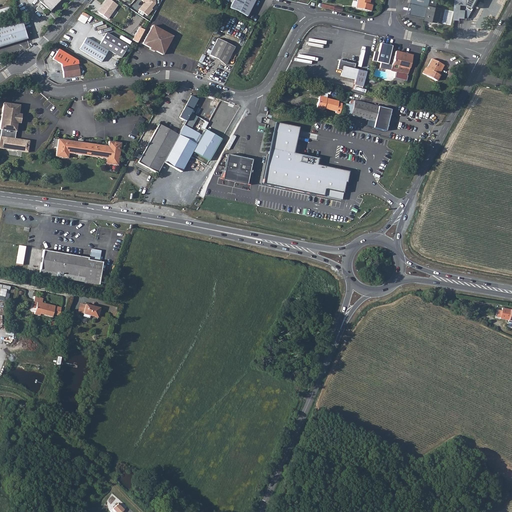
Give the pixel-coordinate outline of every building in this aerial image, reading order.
[(38,0),(49,11),(59,0),(38,0)] [(117,5),(110,0),(106,0),(104,3),(105,3),(102,8),(101,8),(98,12),(107,19),(117,5)] [(158,4),(154,0),(139,0),(144,4),(138,10),(147,17),(158,4)] [(246,16),(254,0),(233,0),(229,8),(246,16)] [(372,5),(369,4),(369,0),(357,0),(356,8),(371,11),(372,5)] [(412,0),(412,3),(413,3),(411,14),(419,15),(427,17),(427,20),(439,23),(443,8),(437,7),(438,0),(412,0)] [(468,0),(455,0),(454,20),(468,21),(473,10),(467,8),(466,11),(461,10),(462,5),(468,6),(468,0)] [(0,16),(11,13),(9,7),(0,9),(0,16)] [(83,12),(79,20),(86,23),(90,15),(83,12)] [(93,18),(90,23),(104,31),(107,26),(93,18)] [(21,21),(0,27),(0,47),(27,39),(21,21)] [(152,25),(142,44),(162,55),(172,36),(152,25)] [(140,27),(133,40),(138,43),(145,30),(140,27)] [(86,37),(79,49),(101,62),(108,50),(121,57),(128,46),(106,33),(99,44),(86,37)] [(225,65),(234,47),(218,39),(209,55),(221,61),(225,65)] [(387,65),(391,46),(380,44),(376,63),(387,65)] [(79,73),(78,64),(77,60),(58,49),(53,59),(61,64),(63,78),(75,76),(75,74),(79,73)] [(412,55),(395,51),(392,66),(391,70),(396,72),(395,78),(406,81),(407,75),(407,74),(408,74),(412,55)] [(443,65),(432,59),(427,68),(425,67),(422,73),(436,81),(439,75),(438,74),(437,74),(439,70),(440,71),(443,65)] [(362,87),(366,71),(354,69),(355,63),(339,60),(337,69),(342,70),(340,76),(355,80),(353,85),(362,87)] [(198,99),(191,96),(185,107),(192,110),(198,99)] [(320,96),(319,96),(316,109),(322,110),(322,108),(324,109),(336,111),(335,113),(339,114),(342,103),(338,103),(338,101),(326,98),(320,96)] [(378,107),(354,101),(350,100),(347,114),(350,115),(375,121),(373,128),(385,131),(391,110),(378,107)] [(0,136),(0,148),(27,152),(29,140),(15,138),(17,122),(18,114),(19,105),(3,103),(0,122),(0,129),(1,129),(0,136)] [(192,110),(185,107),(178,119),(185,122),(190,113),(192,110)] [(198,118),(190,113),(185,122),(184,125),(192,129),(198,118)] [(299,127),(275,122),(262,183),(341,200),(345,183),(346,183),(348,171),(316,164),(318,158),(293,153),(299,127)] [(177,134),(176,134),(172,131),(159,124),(137,162),(157,173),(163,162),(178,135),(177,134)] [(181,172),(196,145),(178,135),(163,162),(181,172)] [(108,141),(108,147),(58,139),(55,156),(67,158),(68,153),(106,158),(105,163),(117,165),(120,143),(108,141)] [(252,159),(227,154),(222,179),(247,184),(252,159)] [(24,264),(25,246),(19,245),(17,264),(24,264)] [(100,261),(101,250),(91,249),(90,260),(100,261)] [(42,252),(39,270),(42,271),(66,274),(84,277),(84,282),(98,284),(102,262),(87,259),(87,258),(73,255),(58,253),(43,251),(42,252)] [(34,296),(33,301),(37,302),(34,314),(40,315),(40,313),(52,316),(55,305),(42,302),(43,298),(34,296)] [(86,304),(83,314),(97,317),(100,307),(86,304)] [(497,310),(496,318),(500,319),(511,320),(511,310),(502,308),(501,311),(497,310)]
